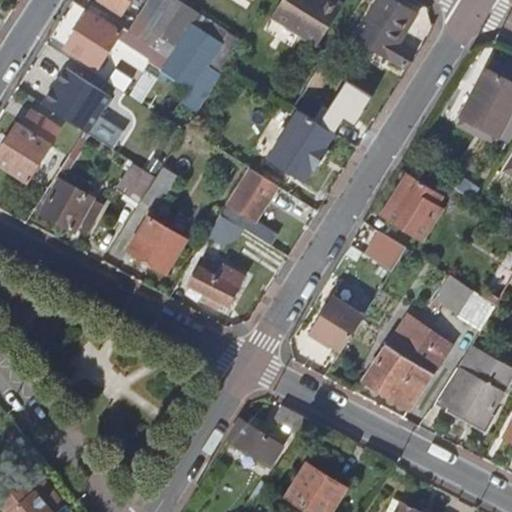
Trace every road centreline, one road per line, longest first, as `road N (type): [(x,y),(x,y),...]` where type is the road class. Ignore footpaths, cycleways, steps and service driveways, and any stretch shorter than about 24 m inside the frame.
road 1 (residential): [(478,3),(247,366)]
road 2 (residential): [(247,366),(511,502)]
road 3 (residential): [(0,238),(247,366)]
road 4 (residential): [(116,511),(0,369)]
road 5 (residential): [(247,366),(154,511)]
